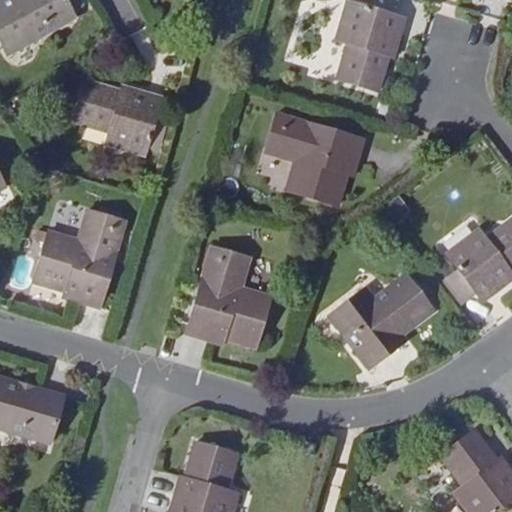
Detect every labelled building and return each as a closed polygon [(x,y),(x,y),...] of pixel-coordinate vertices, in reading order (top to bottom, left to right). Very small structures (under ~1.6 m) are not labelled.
[(64,0),(7,0),(0,4),(0,41),(8,55),(75,19),(64,0)] [(337,41),(348,44),(338,81),(378,92),(389,57),(393,58),(404,20),(348,3),(337,41)] [(145,156),(161,99),(121,86),(119,91),(85,81),(73,122),(108,132),(105,144),(145,156)] [(304,125),(277,117),(266,154),(296,163),(287,191),(337,206),(347,175),(352,177),(363,142),(304,125)] [(386,206),(396,222),(411,212),(400,196),(386,206)] [(125,223),(86,212),(77,242),(49,233),(34,283),(63,292),(61,297),(98,309),(125,223)] [(511,279),(511,274),(511,273),(511,222),(486,241),(478,232),(447,256),(465,279),(480,299),(483,302),(511,279)] [(248,260),(211,250),(203,276),(186,335),(223,346),(224,340),(254,348),(269,298),(240,289),(248,260)] [(374,300),(366,290),(330,317),(369,369),(406,342),(401,336),(433,313),(405,276),(374,300)] [(464,312),(480,299),(465,279),(449,292),(464,312)] [(0,378),(0,430),(49,445),(62,397),(0,378)] [(497,462),(475,432),(441,458),(463,487),(454,495),(467,511),(494,511),(511,498),(511,472),(501,459),(497,462)] [(180,480),(170,511),(231,511),(236,497),(225,494),(236,456),(196,445),(185,481),(180,480)]
